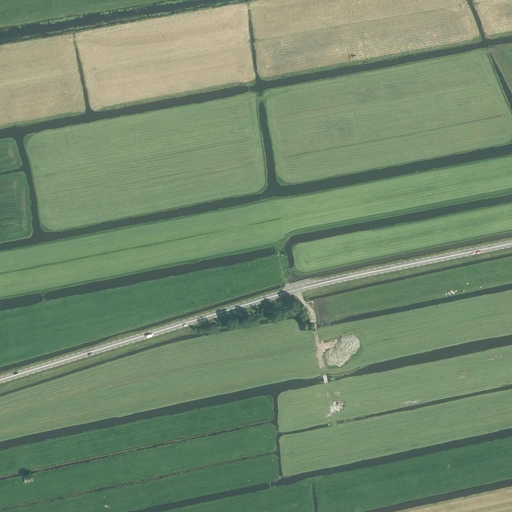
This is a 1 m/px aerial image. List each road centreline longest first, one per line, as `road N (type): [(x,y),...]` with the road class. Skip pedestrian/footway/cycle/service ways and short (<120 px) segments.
road 1 (secondary): [(0,379),(290,291),(511,245)]
road 2 (track): [(251,99),(511,47)]
road 3 (track): [(335,434),(312,308),(284,279),(277,240)]
